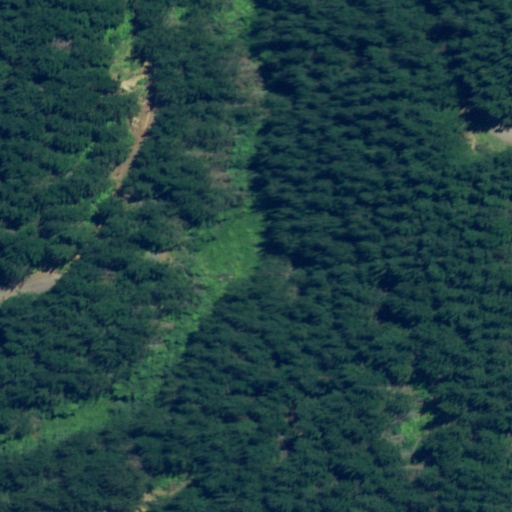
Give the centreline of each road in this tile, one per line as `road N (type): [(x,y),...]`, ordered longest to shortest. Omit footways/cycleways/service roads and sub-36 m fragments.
road 1 (track): [(0,287),(132,237),(159,119),(157,0)]
road 2 (track): [(440,0),(490,95),(511,97)]
